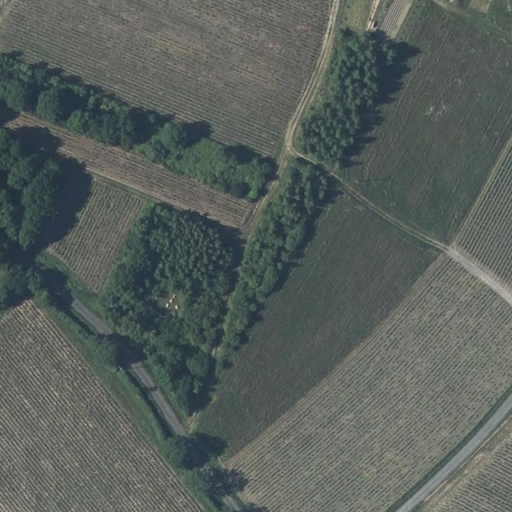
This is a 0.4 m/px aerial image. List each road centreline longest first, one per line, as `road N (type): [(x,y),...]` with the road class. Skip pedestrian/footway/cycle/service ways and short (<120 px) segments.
road 1 (track): [(511,303),(281,145),(333,0)]
road 2 (unclassified): [(238,511),(134,361),(0,240)]
road 3 (track): [(211,476),(342,364),(443,250)]
road 4 (track): [(180,430),(202,397),(240,254),(281,145)]
road 5 (track): [(0,132),(246,235)]
road 6 (unclassified): [(401,511),(511,401)]
